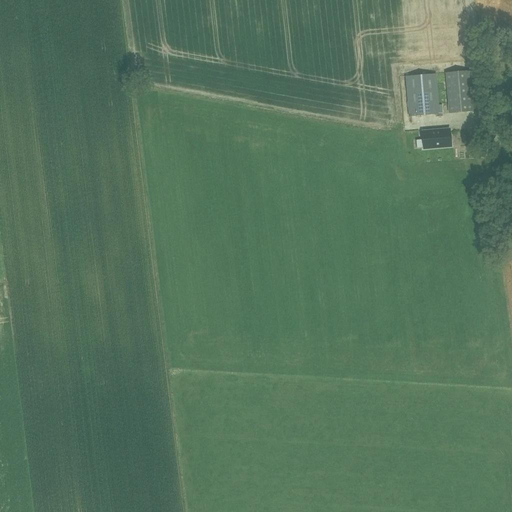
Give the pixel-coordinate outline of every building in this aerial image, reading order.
[(470,71),(446,73),(450,113),(474,111),(470,71)] [(406,77),(410,116),(436,114),(436,117),(443,117),(443,113),(440,113),(436,74),(406,77)] [(406,135),(417,134),(417,126),(406,126),(406,135)] [(451,146),(449,130),(422,132),(423,149),(451,146)] [(407,135),(408,151),(419,151),(418,135),(407,135)] [(384,169),(404,168),(404,161),(384,162),(384,169)] [(459,161),(460,174),(471,173),(471,161),(459,161)]
